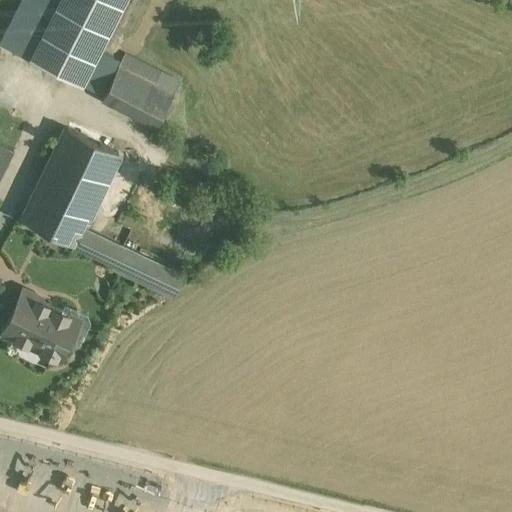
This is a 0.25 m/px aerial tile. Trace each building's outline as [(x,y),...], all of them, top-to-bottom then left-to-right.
[(57,0),(29,57),(84,84),(127,0),(57,0)] [(124,53),(103,98),(158,125),(180,79),(124,53)] [(22,216),(77,243),(73,251),(171,298),(182,276),(87,230),(122,158),(64,130),(22,216)] [(0,141),(0,183),(16,150),(0,141)] [(75,315),(42,299),(41,301),(27,294),(17,313),(12,311),(3,330),(10,334),(61,358),(68,342),(66,334),(75,315)]
